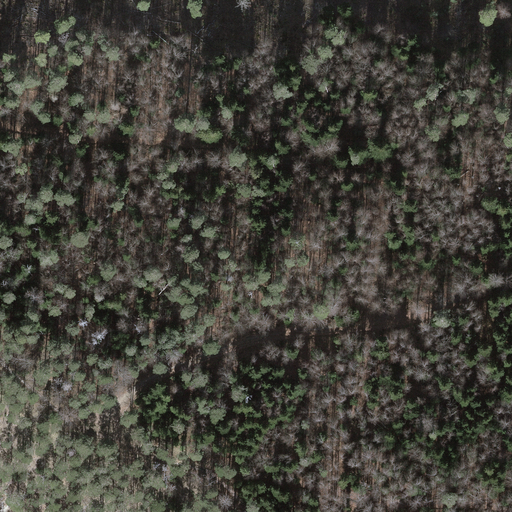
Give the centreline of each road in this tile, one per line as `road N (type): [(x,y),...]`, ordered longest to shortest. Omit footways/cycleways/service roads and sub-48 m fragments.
road 1 (track): [(511,509),(375,499),(153,457),(117,431),(77,424),(0,357)]
road 2 (track): [(117,431),(117,408),(134,389),(228,345),(401,319),(511,280)]
road 3 (track): [(0,122),(265,149),(383,180)]
